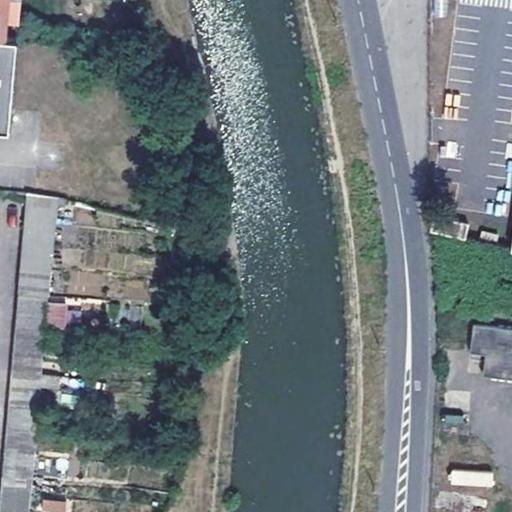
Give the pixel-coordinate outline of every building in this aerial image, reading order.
[(18,0),(3,0),(1,23),(16,25),(18,0)] [(0,132),(6,133),(15,42),(0,40),(0,132)] [(46,193),(24,191),(0,499),(0,511),(30,511),(55,195),(46,193)] [(432,214),(429,229),(441,232),(464,237),(468,222),(432,214)] [(480,230),(478,240),(496,244),(498,234),(480,230)] [(511,325),(475,321),(471,349),(487,351),(484,372),(511,375),(511,325)] [(493,467),(446,465),(445,481),(493,482),(493,467)] [(42,499),(40,511),(46,511),(63,511),(65,502),(42,499)]
